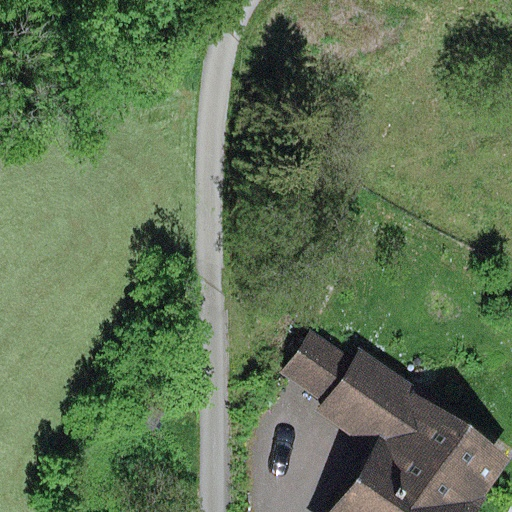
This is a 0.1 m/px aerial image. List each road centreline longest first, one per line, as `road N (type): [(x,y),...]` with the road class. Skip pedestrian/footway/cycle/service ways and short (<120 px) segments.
road 1 (track): [(260,0),(237,33),(220,82),(209,345)]
road 2 (unclassified): [(217,511),(209,345)]
